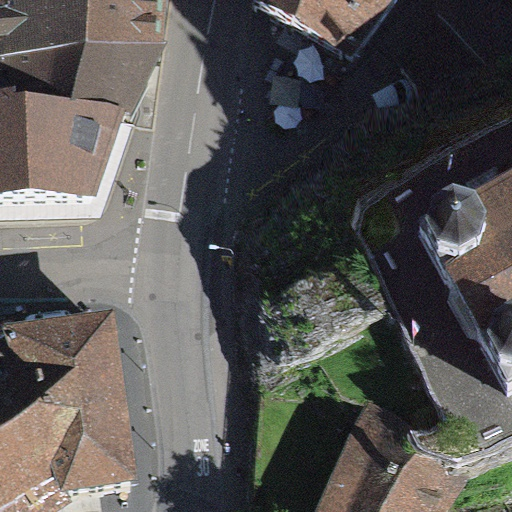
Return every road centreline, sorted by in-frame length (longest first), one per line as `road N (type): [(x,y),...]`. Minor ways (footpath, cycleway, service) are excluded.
road 1 (tertiary): [(205,0),(174,279)]
road 2 (tertiary): [(174,279),(184,511)]
road 3 (residential): [(174,279),(0,298)]
